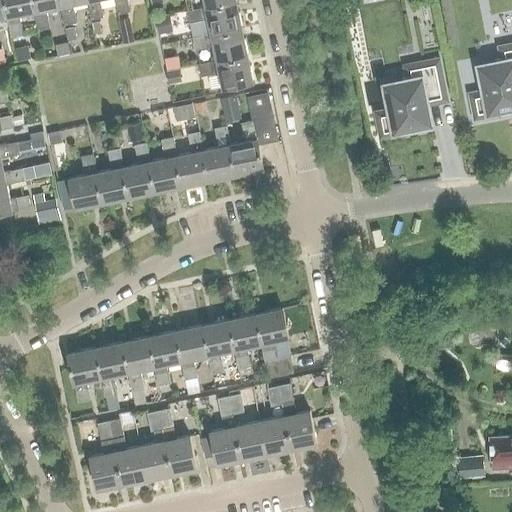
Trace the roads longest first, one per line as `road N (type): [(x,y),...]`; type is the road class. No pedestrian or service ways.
road 1 (residential): [(0,356),(198,247),(314,220)]
road 2 (residential): [(363,473),(314,220)]
road 3 (residential): [(314,220),(266,0)]
road 4 (residential): [(314,220),(511,192)]
road 5 (residential): [(169,511),(363,473)]
